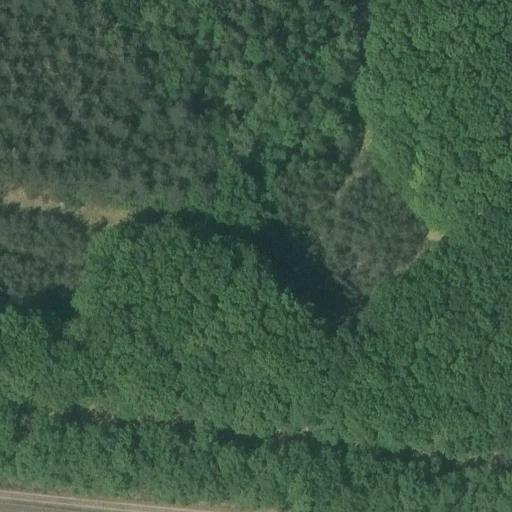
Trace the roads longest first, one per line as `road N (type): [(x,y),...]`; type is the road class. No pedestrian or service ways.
road 1 (track): [(0,193),(257,223),(367,159),(376,0)]
road 2 (track): [(204,511),(0,485)]
